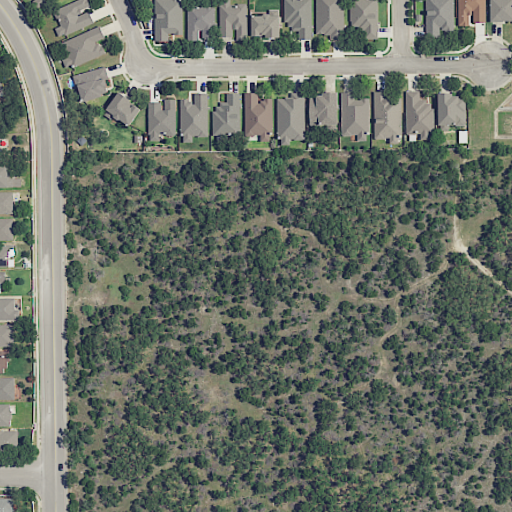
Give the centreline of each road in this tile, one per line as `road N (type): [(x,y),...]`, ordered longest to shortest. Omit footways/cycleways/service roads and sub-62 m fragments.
road 1 (tertiary): [(2,0),(39,72),(55,136),(54,511)]
road 2 (residential): [(490,64),(143,68)]
